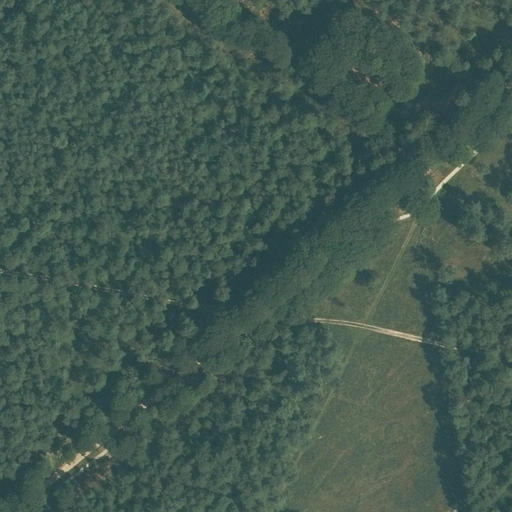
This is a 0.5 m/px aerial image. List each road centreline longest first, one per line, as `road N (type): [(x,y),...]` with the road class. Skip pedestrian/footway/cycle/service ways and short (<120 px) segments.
road 1 (track): [(0,511),(413,166),(511,71)]
road 2 (track): [(364,327),(0,270)]
road 3 (track): [(511,355),(364,327)]
